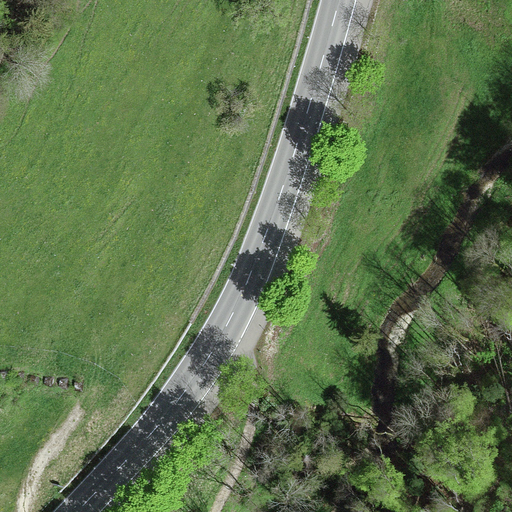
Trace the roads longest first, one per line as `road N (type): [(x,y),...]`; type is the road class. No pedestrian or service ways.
road 1 (primary): [(338,0),(290,163),(227,328),(164,417),(77,511)]
road 2 (track): [(216,511),(256,408),(254,382),(227,328)]
road 3 (track): [(29,511),(39,461),(99,383)]
